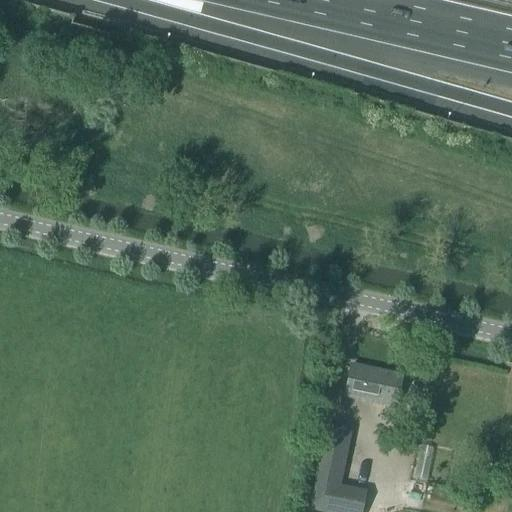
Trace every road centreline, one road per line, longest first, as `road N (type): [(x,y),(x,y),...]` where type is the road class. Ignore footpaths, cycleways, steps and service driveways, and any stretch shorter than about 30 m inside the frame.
road 1 (unclassified): [(511,338),(0,223)]
road 2 (motorway): [(142,0),(511,112)]
road 3 (motorway): [(309,0),(511,47)]
